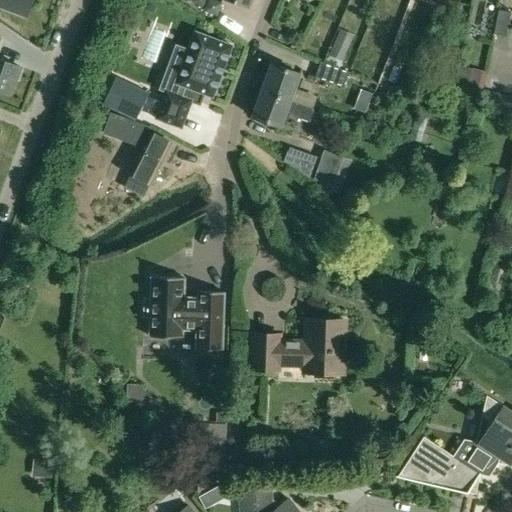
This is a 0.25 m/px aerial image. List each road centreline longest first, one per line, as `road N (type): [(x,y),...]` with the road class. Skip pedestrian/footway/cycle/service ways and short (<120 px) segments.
road 1 (residential): [(0,238),(85,0)]
road 2 (residential): [(211,173),(265,0)]
